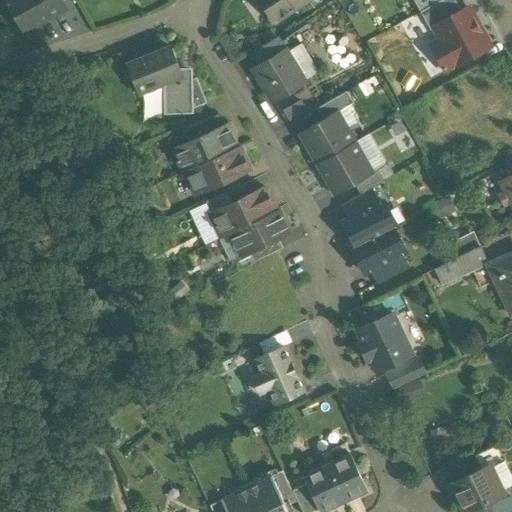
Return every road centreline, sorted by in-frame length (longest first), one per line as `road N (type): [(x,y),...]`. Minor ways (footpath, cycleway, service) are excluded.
road 1 (residential): [(398,511),(315,310),(323,279),(317,233),(188,9)]
road 2 (residential): [(188,9),(0,70)]
